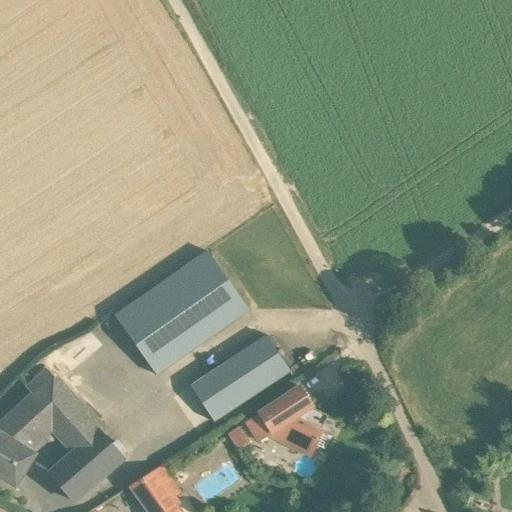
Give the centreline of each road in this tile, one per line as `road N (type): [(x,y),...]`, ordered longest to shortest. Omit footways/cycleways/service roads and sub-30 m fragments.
road 1 (unclassified): [(352,326),(174,0)]
road 2 (unclassified): [(444,511),(352,326)]
road 3 (unclassified): [(511,216),(352,326)]
